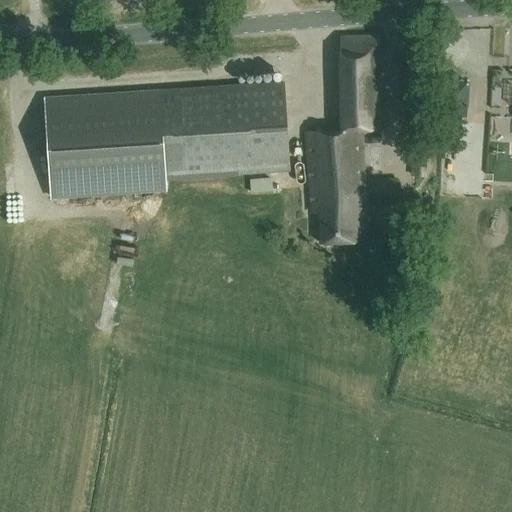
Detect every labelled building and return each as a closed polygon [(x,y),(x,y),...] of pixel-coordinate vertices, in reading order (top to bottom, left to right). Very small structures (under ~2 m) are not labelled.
[(363,181),(362,131),(384,130),(381,37),(338,38),(341,131),(307,133),(310,213),(319,212),(320,242),(368,241),(367,203),(397,202),(396,180),(363,181)] [(51,198),(166,190),(165,178),(289,170),(283,82),(45,98),(51,198)] [(425,176),(426,146),(413,146),(412,175),(425,176)] [(289,177),(249,181),(251,192),(289,190),(289,177)] [(381,240),(395,240),(395,218),(380,218),(381,240)]
